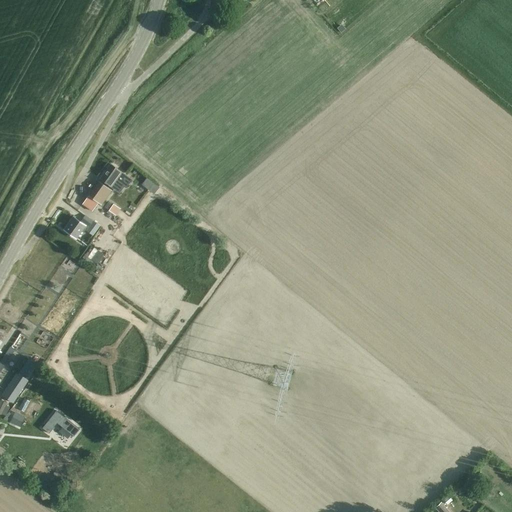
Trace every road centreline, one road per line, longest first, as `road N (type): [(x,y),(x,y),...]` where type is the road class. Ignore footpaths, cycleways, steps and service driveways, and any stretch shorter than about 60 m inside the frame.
road 1 (tertiary): [(0,275),(112,92)]
road 2 (unclassified): [(112,92),(133,86),(204,16)]
